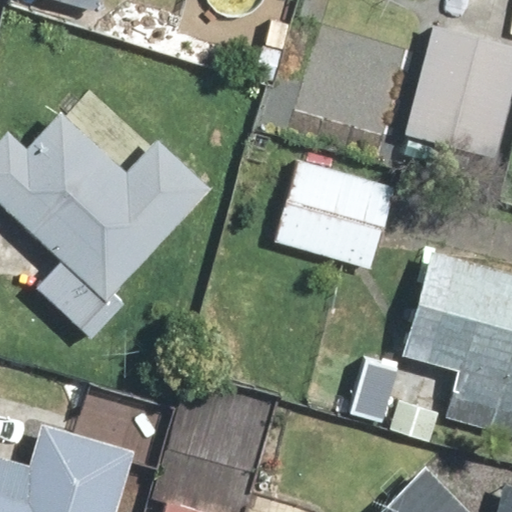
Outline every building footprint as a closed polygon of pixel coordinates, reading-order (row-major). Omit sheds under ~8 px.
[(97,0),(30,0),(93,17),(97,0)] [(511,67),(511,52),(422,26),(388,144),(482,171),(511,67)] [(0,127),(0,210),(48,255),(24,279),(83,335),(114,302),(100,288),(198,184),(145,135),(113,168),(46,105),(13,140),(0,127)] [(385,179),(283,153),(261,236),(364,263),(385,179)] [(511,271),(416,244),(385,351),(447,368),(433,418),(511,440),(511,271)] [(0,511),(100,511),(120,446),(30,419),(17,462),(0,457),(0,511)] [(511,511),(511,483),(491,479),(484,511),(461,511),(414,462),(361,511),(511,511)] [(217,511),(156,496),(152,511),(217,511)]
